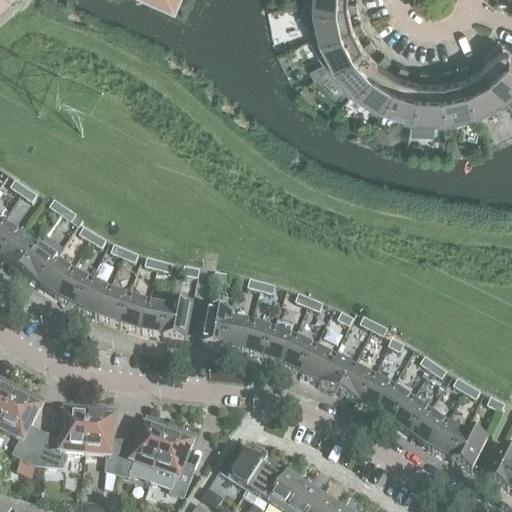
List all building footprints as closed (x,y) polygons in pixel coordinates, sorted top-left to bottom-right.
[(311,39),(352,24),(349,11),(357,10),(356,1),(347,2),(304,6),(310,32),(308,32),(310,39),(311,39)] [(326,69),(327,70),(363,44),(356,32),(364,29),(361,21),(352,24),(311,39),(323,63),(322,63),(326,69)] [(350,95),(378,61),(369,51),(375,46),(370,39),(363,44),(327,70),(344,89),(344,90),(349,95),(350,95)] [(511,59),(500,50),(483,65),(508,102),(511,99),(511,59)] [(382,104),(383,104),(397,73),(386,66),(391,60),(384,54),(378,61),(350,95),(372,109),(371,110),(378,113),(382,104)] [(410,123),(411,123),(418,80),(405,76),(409,69),(401,65),(397,73),(383,104),(405,111),(403,122),(410,123)] [(463,76),(478,118),(502,106),(508,102),(483,65),(471,72),(468,65),(460,67),(463,76)] [(418,80),(411,123),(437,125),(437,126),(444,125),(445,125),(441,81),(427,80),(429,72),(420,71),(418,80)] [(441,81),(445,125),(470,119),(471,121),(478,118),(463,76),(449,79),(449,71),(440,72),(441,81)] [(10,192),(21,200),(26,193),(15,185),(10,192)] [(26,193),(21,200),(32,207),(37,200),(26,193)] [(50,212),(60,220),(65,212),(55,205),(50,212)] [(65,212),(60,220),(79,232),(81,230),(82,230),(85,226),(65,212)] [(1,264),(2,265),(22,237),(4,225),(0,230),(0,262),(2,263),(1,264)] [(79,240),(91,246),(95,239),(84,232),(79,240)] [(2,265),(20,277),(40,249),(30,242),(22,237),(2,265)] [(95,239),(91,246),(102,253),(106,245),(95,239)] [(20,277),(38,290),(58,262),(40,249),(20,277)] [(111,258),(123,263),(126,255),(114,250),(111,258)] [(126,255),(123,263),(135,268),(139,260),(126,255)] [(40,290),(57,302),(74,273),(58,262),(38,290),(39,290),(40,290)] [(145,271),(158,274),(160,266),(147,262),(145,271)] [(160,266),(158,274),(170,278),(173,269),(160,266)] [(183,280),(198,283),(200,274),(184,271),(183,280)] [(57,302),(78,312),(93,282),(74,273),(57,302)] [(214,286),(229,288),(231,280),(215,277),(214,286)] [(78,312),(98,322),(111,292),(93,282),(78,312)] [(248,293),(260,296),(263,287),(250,284),(248,293)] [(263,287),(260,296),(273,299),(275,291),(263,287)] [(98,322),(120,330),(130,298),(111,292),(98,322)] [(120,330),(141,337),(150,305),(130,298),(120,330)] [(295,307),(307,312),(311,304),(298,299),(295,307)] [(311,304),(307,312),(320,317),(323,309),(311,304)] [(162,342),(164,342),(170,307),(169,307),(169,308),(150,305),(141,337),(163,341),(162,342)] [(202,349),(224,353),(231,319),(232,312),(230,312),(228,309),(225,307),(218,306),(214,307),(212,309),(210,308),(209,315),(208,315),(202,349)] [(170,307),(164,342),(186,346),(193,311),(170,307)] [(337,325),(349,331),(353,323),(341,317),(337,325)] [(226,353),(245,357),(253,324),(232,320),(232,319),(231,319),(224,353),(226,354),(226,353)] [(360,330),(372,336),(376,328),(364,322),(360,330)] [(245,357),(264,363),(275,331),(253,324),(245,357)] [(376,328),(372,336),(383,342),(387,334),(376,328)] [(264,363),(283,369),(296,339),(275,331),(264,363)] [(283,369),(300,378),(315,348),(296,339),(283,369)] [(388,351),(400,357),(404,349),(392,343),(388,351)] [(319,388),(320,389),(336,358),(315,348),(300,378),(320,387),(319,388)] [(320,389),(340,399),(355,368),(345,363),(336,358),(320,389)] [(420,369),(431,376),(436,369),(425,362),(420,369)] [(402,364),(399,370),(405,373),(408,367),(402,364)] [(340,399),(359,409),(375,378),(355,368),(340,399)] [(436,369),(431,376),(441,384),(447,377),(436,369)] [(378,417),(382,420),(398,390),(395,388),(375,378),(359,409),(361,409),(361,408),(378,417)] [(0,434),(1,435),(21,394),(0,383),(0,434)] [(453,391),(464,398),(469,390),(458,383),(453,391)] [(382,420),(402,433),(417,403),(398,390),(382,420)] [(469,390),(464,398),(476,404),(480,397),(469,390)] [(13,459),(36,470),(44,445),(28,437),(40,413),(44,405),(21,394),(1,435),(20,445),(13,459)] [(487,410),(501,417),(505,409),(491,402),(487,410)] [(402,433),(419,445),(434,415),(417,403),(402,433)] [(63,457),(85,459),(90,413),(64,411),(63,420),(64,420),(61,446),(44,445),(36,470),(62,473),(63,457)] [(108,477),(117,479),(124,452),(111,451),(114,424),(115,416),(90,413),(85,459),(107,461),(106,477),(108,477)] [(431,454),(435,456),(450,426),(448,425),(434,415),(419,445),(431,454)] [(134,467),(155,475),(171,432),(147,423),(144,431),(135,456),(124,452),(117,479),(129,482),(134,467)] [(450,464),(452,465),(467,433),(466,433),(450,426),(435,456),(451,463),(450,464)] [(171,432),(155,475),(176,483),(170,497),(183,502),(193,477),(182,474),(192,449),(195,440),(171,432)] [(467,433),(452,465),(472,475),(488,444),(467,433)] [(486,482),(506,493),(511,481),(511,456),(502,451),(486,482)] [(220,477),(247,494),(266,464),(267,464),(268,463),(255,454),(254,456),(248,452),(240,463),(232,458),(233,457),(232,456),(218,477),(219,478),(220,477)] [(247,494),(268,508),(288,478),(267,464),(266,464),(247,494)] [(108,477),(107,493),(114,494),(117,479),(108,477)] [(268,508),(273,511),(289,511),(305,489),(288,478),(268,508)] [(289,511),(313,511),(322,500),(305,489),(289,511)] [(202,503),(214,511),(216,511),(223,503),(208,493),(202,503)] [(31,497),(31,506),(40,507),(41,501),(37,498),(31,497)] [(0,504),(11,511),(16,511),(19,504),(0,498),(0,504)] [(313,511),(338,511),(339,511),(322,500),(313,511)]
